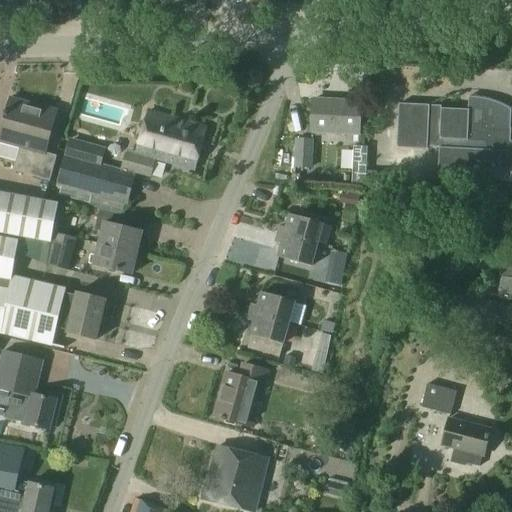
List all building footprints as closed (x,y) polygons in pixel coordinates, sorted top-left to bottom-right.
[(399,104),(397,149),(427,150),(427,148),(439,148),(437,179),(511,182),(511,142),(510,142),(510,129),(510,128),(511,110),(503,106),(495,103),(482,99),(468,98),(468,110),(429,109),(429,106),(399,104)] [(56,112),(10,99),(0,135),(0,157),(15,162),(13,172),(50,182),(57,156),(45,153),(56,112)] [(360,103),(313,100),(311,132),(354,135),(358,135),(358,134),(360,103)] [(206,128),(149,112),(137,153),(127,150),(122,170),(102,165),(107,148),(68,138),(56,187),(61,188),(127,206),(136,174),(151,178),(156,158),(195,169),(206,128)] [(313,140),(295,139),(293,168),(312,169),(313,140)] [(365,186),(368,147),(354,146),(352,185),(365,186)] [(367,172),(366,181),(366,183),(381,184),(381,181),(381,173),(367,172)] [(59,203),(0,192),(0,234),(51,244),(59,203)] [(360,196),(360,195),(359,195),(350,192),(349,196),(341,194),(339,203),(346,204),(357,207),(359,197),(360,196)] [(101,233),(98,244),(137,254),(142,233),(140,232),(143,220),(99,210),(94,230),(101,233)] [(280,226),(277,235),(317,246),(323,224),(289,214),(286,228),(280,226)] [(77,240),(54,234),(46,265),(69,271),(77,240)] [(311,267),(317,246),(277,235),(275,243),(281,244),(277,258),(311,267)] [(0,325),(12,277),(18,241),(0,237),(0,325)] [(137,254),(98,244),(96,254),(95,256),(91,255),(88,264),(93,265),(132,275),(137,254)] [(511,263),(503,263),(500,277),(507,278),(504,300),(511,300),(511,263)] [(324,282),(341,285),(344,270),(327,267),(324,282)] [(12,277),(0,325),(0,333),(52,346),(56,329),(67,331),(66,333),(96,341),(106,301),(76,294),(76,296),(65,293),(66,290),(12,277)] [(251,304),(249,313),(289,323),(295,302),(285,299),(290,282),(277,278),(272,295),(261,292),(257,306),(251,304)] [(482,301),(467,299),(464,316),(511,323),(511,305),(482,301)] [(289,323),(249,313),(247,321),(253,322),(249,336),(251,336),(247,349),(280,358),(289,323)] [(322,321),(319,331),(331,334),(334,324),(322,321)] [(330,336),(322,334),(311,372),(323,375),(330,336)] [(0,366),(0,389),(10,392),(4,418),(26,424),(49,430),(52,417),(57,418),(63,397),(47,393),(46,398),(34,395),(43,361),(3,352),(0,366)] [(296,358),(286,355),(284,364),(294,367),(296,358)] [(269,372),(242,365),(239,378),(226,374),(214,417),(247,426),(256,394),(262,396),(269,372)] [(457,392),(428,384),(422,408),(450,415),(457,392)] [(490,430),(449,419),(442,446),(453,449),(450,463),(465,467),(465,464),(479,467),(482,456),(483,457),(490,430)] [(0,511),(0,500),(12,503),(10,511),(48,511),(50,505),(55,506),(58,491),(17,481),(25,449),(0,444),(0,511)] [(254,511),(267,459),(217,446),(208,485),(206,484),(202,499),(252,511),(254,511)] [(328,497),(343,501),(347,485),(331,481),(328,497)] [(169,511),(170,511),(135,500),(131,511),(169,511)]
